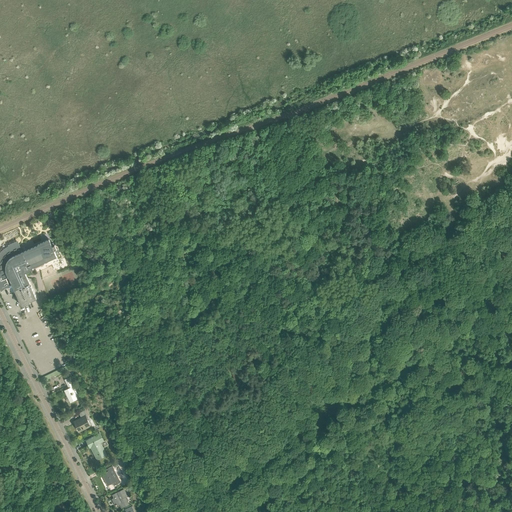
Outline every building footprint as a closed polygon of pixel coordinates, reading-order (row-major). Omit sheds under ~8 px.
[(30,287),(28,284),(29,284),(25,273),(33,269),(32,267),(39,264),(39,266),(43,264),(43,262),(57,256),(56,256),(60,254),(57,248),(57,249),(55,245),(52,246),(50,241),(22,253),(20,249),(17,241),(8,245),(9,246),(7,247),(4,249),(1,251),(0,253),(0,275),(1,275),(1,276),(0,276),(0,278),(0,279),(2,278),(3,279),(0,280),(0,288),(1,290),(12,285),(21,306),(22,306),(22,307),(30,304),(29,302),(30,302),(36,299),(31,287),(30,287)] [(64,391),(70,402),(79,397),(78,394),(76,391),(75,392),(72,387),(74,386),(70,377),(65,380),(69,388),(64,391)] [(81,418),(73,421),(76,426),(77,425),(80,430),(85,427),(86,428),(90,426),(87,420),(89,419),(85,410),(79,413),(81,418)] [(107,455),(99,440),(102,438),(100,433),(86,440),(90,448),(91,447),(97,459),(107,455)] [(113,482),(114,485),(120,482),(116,476),(113,469),(112,466),(106,469),(108,471),(102,474),(107,485),(113,482)] [(121,503),(123,507),(129,504),(125,496),(127,495),(124,489),(112,495),(114,498),(112,499),(114,504),(116,503),(117,505),(121,503)]
